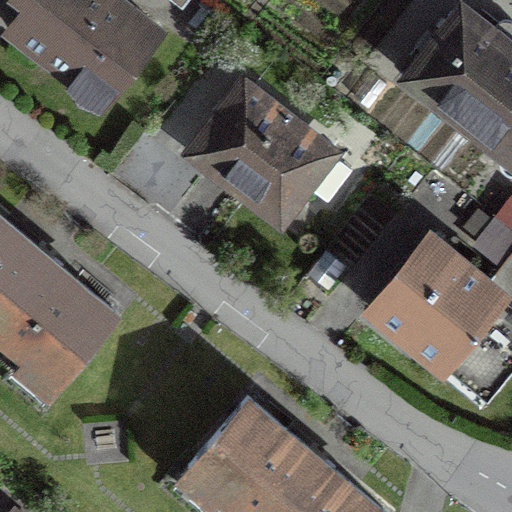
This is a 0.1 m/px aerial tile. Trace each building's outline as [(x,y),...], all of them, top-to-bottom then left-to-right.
[(158,25),(124,0),(26,0),(29,2),(10,27),(74,77),(81,68),(109,89),(158,25)] [(487,34),(458,10),(407,72),(511,156),(511,45),(491,29),(487,34)] [(351,168),(245,85),(233,100),(228,96),(200,131),(220,146),(209,160),(247,190),(249,199),(268,214),(275,211),(280,215),(307,181),(328,198),(351,168)] [(115,310),(0,214),(0,330),(25,351),(23,353),(56,380),(115,310)] [(501,288),(488,279),(430,232),(371,306),(485,397),(494,386),(495,388),(511,366),(511,301),(499,291),(501,288)] [(499,291),(511,301),(511,249),(488,279),(501,288),(499,291)] [(385,511),(386,511),(246,394),(187,463),(220,491),(222,489),(248,511),(385,511)]
